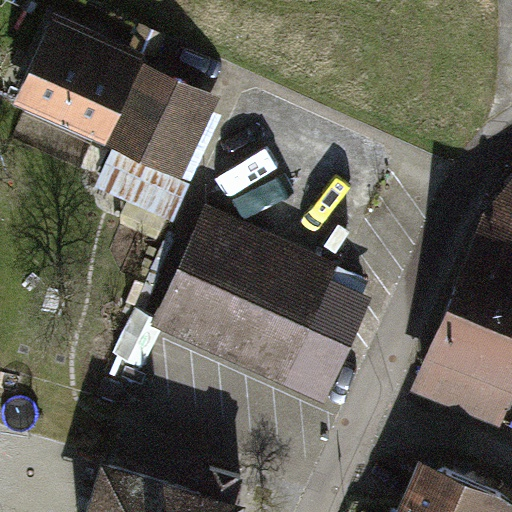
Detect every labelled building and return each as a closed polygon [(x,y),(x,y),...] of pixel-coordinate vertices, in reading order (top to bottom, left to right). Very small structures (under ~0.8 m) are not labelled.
[(234,94),(62,18),(23,105),(196,181),(234,94)] [(511,194),(482,224),(424,388),(508,431),(511,420),(511,194)] [(342,261),(208,208),(163,321),(297,375),(342,261)] [(257,511),(262,498),(114,452),(94,511),(257,511)] [(511,511),(511,488),(428,455),(404,511),(511,511)]
